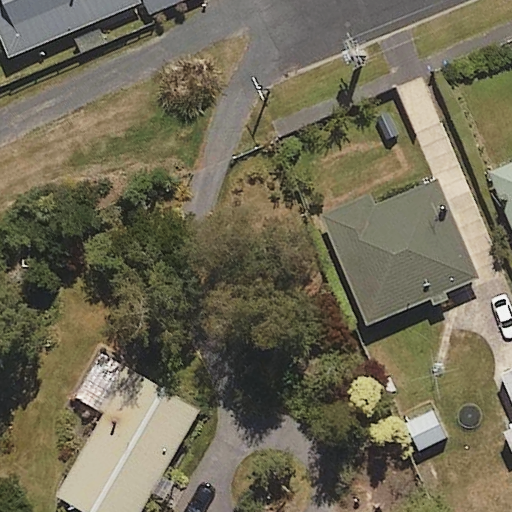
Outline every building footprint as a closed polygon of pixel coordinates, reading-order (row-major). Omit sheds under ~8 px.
[(141,5),(138,0),(0,0),(0,33),(10,59),(141,5)] [(186,0),(147,0),(154,14),(186,0)] [(511,163),(492,171),(511,222),(511,163)] [(479,279),(437,178),(374,204),(370,194),(322,214),(368,326),(479,279)] [(199,409),(101,353),(76,397),(105,413),(58,496),(86,511),(141,511),(153,491),(167,499),(175,484),(161,476),(199,409)] [(511,372),(502,377),(511,401),(511,429),(506,431),(511,445),(511,372)] [(421,452),(447,441),(433,410),(406,422),(421,452)]
